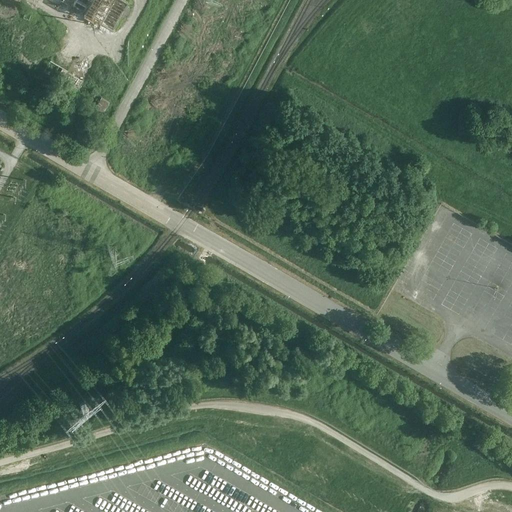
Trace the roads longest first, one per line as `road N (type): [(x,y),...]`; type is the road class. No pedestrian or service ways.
road 1 (residential): [(511,418),(0,120)]
road 2 (track): [(0,464),(174,411),(231,405),(308,420),(441,499),(511,489)]
road 3 (unknown): [(475,235),(450,222),(435,227),(406,278),(412,295)]
